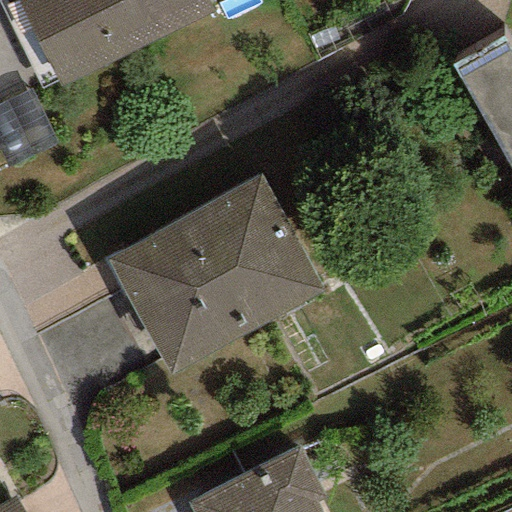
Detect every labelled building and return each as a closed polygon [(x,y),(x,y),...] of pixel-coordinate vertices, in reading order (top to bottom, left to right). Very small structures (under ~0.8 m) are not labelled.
[(199,0),(19,0),(58,84),(207,16),(199,0)] [(511,56),(500,37),(450,66),(511,172),(511,56)] [(57,144),(30,90),(0,104),(0,153),(7,168),(57,144)] [(259,174),(104,258),(168,377),(324,293),(259,174)] [(297,447),(186,503),(190,511),(321,511),(318,504),(325,501),(297,447)] [(21,511),(14,499),(0,506),(0,511),(21,511)]
